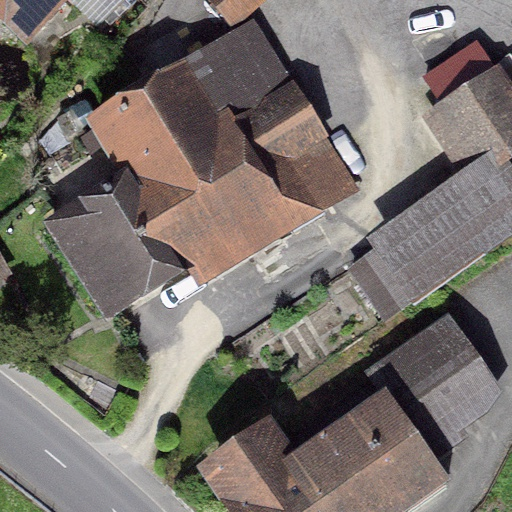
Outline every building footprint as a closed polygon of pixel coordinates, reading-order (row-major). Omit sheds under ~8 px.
[(73,0),(0,0),(0,20),(27,47),(73,0)] [(266,0),(204,0),(231,32),(266,0)] [(360,192),(253,22),(87,127),(122,182),(43,232),(106,330),(188,279),(198,294),(360,192)] [(511,87),(498,67),(421,121),(461,178),(366,244),(412,309),(511,239),(511,168),(510,166),(511,164),(511,87)] [(270,428),(203,476),(229,511),(419,511),(452,489),(435,466),(470,441),(465,434),(489,417),(503,396),(447,321),(367,378),(382,399),(295,462),(270,428)]
